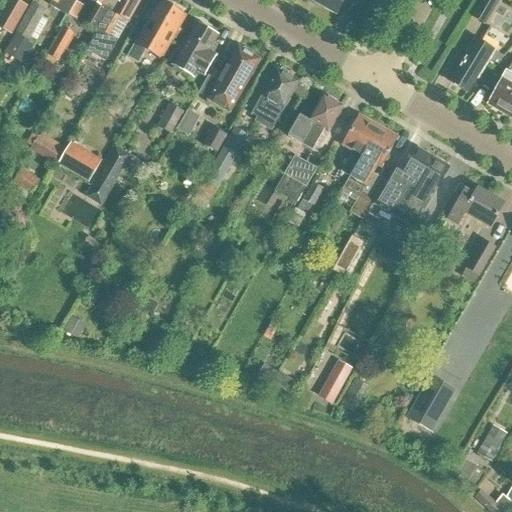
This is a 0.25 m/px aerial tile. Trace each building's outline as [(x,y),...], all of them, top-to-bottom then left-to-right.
[(15,0),(0,25),(0,28),(12,35),(28,8),(15,0)] [(46,0),(52,3),(49,7),(68,18),(78,0),(46,0)] [(116,0),(98,31),(99,31),(86,53),(105,64),(117,43),(109,38),(119,20),(127,24),(141,0),(116,0)] [(87,25),(98,31),(116,0),(90,0),(90,2),(98,7),(87,25)] [(308,0),(336,16),(345,0),(308,0)] [(484,0),(472,19),(484,26),(498,0),(484,0)] [(23,66),(36,44),(30,40),(46,12),(33,4),(15,34),(3,54),(23,66)] [(149,21),(127,60),(137,65),(145,53),(158,61),(184,18),(181,16),(181,13),(175,10),(172,10),(162,5),(152,23),(149,21)] [(209,53),(218,37),(208,31),(206,27),(203,25),(199,26),(197,24),(181,51),(172,67),(193,79),(197,73),(204,78),(216,57),(209,53)] [(47,56),(58,62),(74,35),(63,29),(47,56)] [(504,58),(494,52),(476,41),(469,54),(466,52),(460,62),(462,63),(451,83),(467,93),(476,78),(478,80),(487,64),(497,70),(504,58)] [(207,101),(223,110),(230,114),(260,61),(249,54),(247,51),(244,50),(241,50),(238,48),(207,101)] [(487,105),(502,114),(511,97),(511,65),(507,73),(506,72),(487,105)] [(257,119),(254,123),(271,133),(299,83),(287,76),(288,74),(281,70),(280,72),(277,70),(261,98),(257,105),(251,116),(257,119)] [(287,139),(312,153),(324,132),(328,134),(343,109),(333,103),(332,100),(328,98),(325,98),(323,97),(308,122),(300,117),(287,139)] [(511,97),(502,114),(511,119),(511,97)] [(157,127),(171,135),(183,114),(169,106),(157,127)] [(190,133),(199,113),(188,108),(179,127),(190,133)] [(341,174),(349,179),(350,180),(378,129),(374,127),(375,126),(363,119),(362,120),(359,118),(342,147),(353,153),(341,174)] [(203,182),(218,190),(247,137),(232,128),(203,182)] [(203,147),(217,154),(227,136),(213,129),(203,147)] [(382,132),(378,129),(350,180),(349,179),(342,190),(372,207),(373,205),(386,183),(373,175),(377,167),(381,169),(398,140),(395,138),(395,137),(383,130),(382,132)] [(34,152),(53,163),(60,151),(42,140),(34,152)] [(82,151),(71,145),(61,163),(91,180),(98,168),(78,157),(82,151)] [(86,198),(102,208),(132,158),(116,148),(86,198)] [(373,205),(396,218),(402,206),(416,184),(419,186),(434,159),(418,150),(404,176),(394,170),(386,183),(373,205)] [(285,177),(275,196),(295,208),(302,197),(297,194),(301,186),(306,189),(317,170),(294,157),(284,176),(285,177)] [(415,229),(450,168),(434,159),(419,186),(416,184),(402,206),(396,218),(415,229)] [(10,190),(28,201),(40,182),(22,171),(10,190)] [(303,201),(297,210),(307,216),(312,207),(314,207),(324,190),(313,184),(303,201)] [(200,187),(193,199),(206,206),(213,194),(200,187)] [(442,216),(458,226),(465,214),(490,229),(504,206),(477,190),(473,197),(464,192),(461,198),(454,195),(442,216)] [(398,265),(410,272),(426,247),(413,240),(398,265)] [(483,243),(462,279),(474,286),(495,250),(483,243)] [(351,263),(357,252),(346,245),(339,257),(351,263)] [(293,265),(296,258),(289,254),(285,261),(293,265)] [(303,265),(296,277),(304,281),(310,269),(303,265)] [(150,320),(158,305),(140,295),(132,310),(150,320)] [(64,333),(77,340),(85,326),(71,318),(64,333)] [(160,361),(170,341),(164,338),(154,358),(160,361)] [(330,404),(351,369),(338,361),(317,397),(330,404)] [(264,366),(251,387),(264,394),(277,373),(264,366)] [(430,433),(454,392),(432,379),(408,420),(430,433)] [(354,414),(368,388),(354,381),(340,406),(354,414)] [(492,430),(483,444),(497,452),(505,438),(492,430)] [(481,491),(474,499),(488,511),(504,511),(496,505),(481,491)] [(502,497),(496,505),(504,511),(511,505),(510,504),(506,500),(502,497)]
